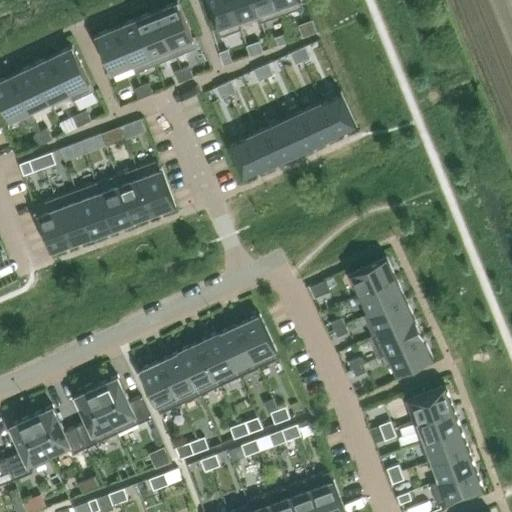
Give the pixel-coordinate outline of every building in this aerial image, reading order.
[(157,9),(176,55),(197,46),(178,0),(157,9)] [(240,28),(230,0),(206,0),(219,36),(240,28)] [(253,0),(230,0),(240,28),(242,28),(239,19),(257,12),(260,21),(261,21),(253,0)] [(282,14),(277,0),(253,0),(261,21),(282,14)] [(277,0),(282,14),(303,6),(300,0),(277,0)] [(157,9),(137,17),(156,63),(176,55),(157,9)] [(137,17),(116,25),(132,63),(131,63),(135,72),(156,63),(137,17)] [(317,31),(313,20),(300,25),(303,36),(317,31)] [(131,63),(132,63),(116,25),(96,34),(112,71),(131,63)] [(279,44),(290,40),(286,29),(275,33),(279,44)] [(250,55),(262,50),(258,39),(246,43),(250,55)] [(72,95),(71,95),(73,100),(94,90),(72,45),(52,54),(72,95)] [(306,45),(298,48),(304,59),(311,56),(306,45)] [(298,48),(291,52),(296,63),(304,59),(298,48)] [(232,61),(227,49),(220,52),(224,64),(232,61)] [(71,95),(72,95),(52,54),(32,64),(50,100),(49,100),(51,105),(71,95)] [(269,62),(261,65),(266,76),(274,73),(269,62)] [(49,100),(50,100),(32,64),(12,73),(30,110),(49,100)] [(182,68),(186,79),(193,76),(189,65),(182,68)] [(261,65),(254,69),(259,80),(266,76),(261,65)] [(186,79),(182,68),(174,71),(179,82),(186,79)] [(30,110),(12,73),(0,79),(0,98),(10,119),(30,110)] [(232,79),(224,82),(229,93),(237,90),(232,79)] [(146,95),(153,92),(149,81),(142,84),(146,95)] [(224,82),(217,86),(222,97),(229,93),(224,82)] [(146,95),(142,84),(134,87),(139,98),(146,95)] [(342,91),(322,100),(337,132),(357,124),(342,91)] [(322,100),(304,108),(319,141),(337,132),(322,100)] [(304,108),(285,117),(300,150),(319,141),(304,108)] [(84,123),(92,119),(87,109),(79,112),(84,123)] [(84,123),(79,112),(72,115),(77,126),(84,123)] [(285,117),(267,126),(282,158),(300,150),(285,117)] [(137,132),(133,121),(122,125),(126,136),(137,132)] [(126,136),(122,125),(110,129),(115,141),(126,136)] [(267,126),(248,134),(263,167),(282,158),(267,126)] [(41,131),(46,141),(53,138),(48,127),(41,131)] [(46,141),(41,131),(33,134),(39,145),(46,141)] [(248,134),(229,143),(244,176),(263,167),(248,134)] [(97,147),(92,136),(81,140),(85,151),(97,147)] [(85,151),(81,140),(70,144),(74,155),(85,151)] [(45,166),(56,162),(52,151),(41,155),(45,166)] [(45,166),(41,155),(29,159),(33,171),(45,166)] [(158,158),(137,166),(154,211),(174,204),(158,158)] [(133,219),(134,219),(154,211),(137,166),(117,174),(133,219)] [(134,220),(134,219),(133,219),(117,174),(96,181),(113,227),(134,220)] [(113,227),(96,181),(76,189),(92,234),(92,235),(113,227)] [(55,196),(72,242),(92,234),(76,189),(55,196)] [(34,204),(51,249),(72,242),(55,196),(34,204)] [(350,273),(359,293),(396,276),(387,256),(350,273)] [(359,293),(368,312),(405,295),(396,276),(359,293)] [(330,290),(325,279),(310,286),(315,297),(330,290)] [(364,314),(373,334),(414,315),(405,295),(368,312),(364,314)] [(259,313),(240,322),(260,366),(280,357),(259,313)] [(378,357),(387,353),(424,336),(414,315),(373,334),(368,336),(378,357)] [(345,324),(342,316),(331,321),(334,329),(345,324)] [(220,331),(240,375),(260,366),(240,322),(220,331)] [(349,331),(345,324),(334,329),(338,336),(349,331)] [(220,331),(220,330),(199,339),(220,384),(240,375),(220,331)] [(387,353),(396,373),(433,356),(424,336),(387,353)] [(179,350),(199,394),(220,384),(199,339),(179,349),(179,350)] [(179,350),(160,359),(180,403),(199,394),(179,350)] [(360,356),(349,361),(352,368),(363,363),(360,356)] [(140,368),(160,412),(180,403),(160,359),(140,368)] [(352,368),(356,375),(367,370),(363,363),(352,368)] [(141,394),(130,400),(118,374),(97,384),(118,431),(151,416),(141,394)] [(86,446),(118,431),(97,384),(93,386),(92,382),(83,387),(84,390),(75,394),(87,419),(76,424),(86,446)] [(453,405),(445,384),(405,399),(412,420),(453,405)] [(73,452),(86,446),(76,424),(65,430),(53,404),(32,414),(51,457),(71,447),(73,452)] [(290,417),(286,405),(278,408),(283,419),(290,417)] [(412,420),(420,441),(461,426),(453,405),(412,420)] [(283,419),(278,408),(271,411),(275,422),(283,419)] [(22,450),(8,454),(17,477),(23,475),(33,470),(31,466),(51,457),(32,414),(10,424),(22,450)] [(250,432),(245,420),(238,423),(242,435),(250,432)] [(391,420),(379,424),(382,431),(394,427),(391,420)] [(238,423),(230,426),(234,437),(242,435),(238,423)] [(301,434),(297,423),(289,426),(294,437),(301,434)] [(160,436),(155,426),(151,427),(156,438),(160,436)] [(289,426),(282,428),(286,440),(294,437),(289,426)] [(468,447),(461,426),(420,441),(428,462),(432,460),(468,447)] [(394,427),(382,431),(385,439),(396,435),(394,427)] [(205,435),(197,438),(201,450),(209,447),(205,435)] [(201,450),(197,438),(189,441),(194,452),(201,450)] [(249,441),(253,452),(261,449),(256,438),(249,441)] [(249,441),(241,443),(246,455),(253,452),(249,441)] [(432,460),(439,478),(475,465),(468,447),(432,460)] [(220,464),(216,453),(208,456),(213,467),(220,464)] [(0,483),(17,477),(8,454),(0,457),(0,483)] [(201,458),(205,470),(213,467),(208,456),(201,458)] [(401,470),(399,463),(387,467),(390,475),(401,470)] [(439,478),(430,481),(438,504),(483,487),(475,465),(439,478)] [(345,511),(330,469),(309,477),(322,511),(345,511)] [(390,475),(393,482),(404,478),(401,470),(390,475)] [(165,472),(157,475),(161,486),(169,483),(165,472)] [(96,474),(78,482),(83,492),(101,484),(96,474)] [(157,475),(149,477),(154,489),(161,486),(157,475)] [(299,511),(322,511),(309,477),(289,484),(299,511)] [(275,511),(299,511),(289,484),(268,492),(275,511)] [(18,487),(11,490),(15,501),(22,498),(18,487)] [(124,487),(116,490),(121,501),(128,498),(124,487)] [(109,492),(113,504),(121,501),(116,490),(109,492)] [(397,495),(400,502),(412,498),(409,491),(397,495)] [(275,511),(268,492),(247,500),(248,504),(251,511),(275,511)] [(36,496),(24,501),(28,511),(29,511),(41,507),(36,496)] [(96,497),(89,500),(93,511),(100,508),(96,497)]
